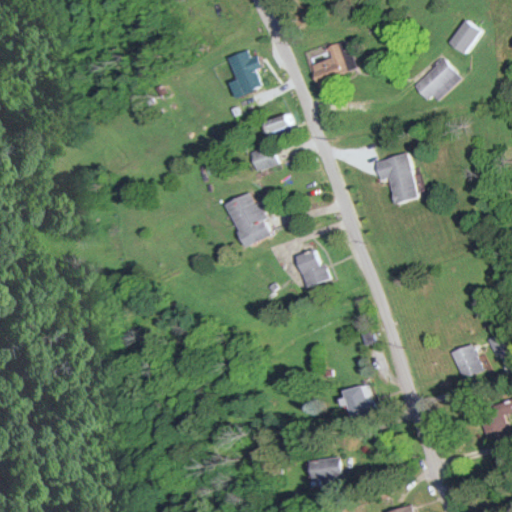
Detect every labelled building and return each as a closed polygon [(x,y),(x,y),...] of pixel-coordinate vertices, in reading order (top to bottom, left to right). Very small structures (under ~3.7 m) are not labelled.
[(482,31),(467,19),(450,40),(464,52),(482,31)] [(323,88),(362,74),(349,39),(330,45),(333,55),(314,62),(323,88)] [(265,85),(258,68),(263,66),(256,46),(232,55),(240,77),(232,80),(238,95),(265,85)] [(428,101),(461,80),(448,59),(415,80),(428,101)] [(296,128),(291,112),(264,120),(269,136),(296,128)] [(261,171),(283,163),(275,142),(253,151),(261,171)] [(410,152),(377,160),(381,179),(391,177),(397,202),(420,196),(410,152)] [(228,202),(247,246),(275,234),(255,190),(228,202)] [(298,257),(312,288),(333,279),(319,247),(298,257)] [(511,351),(511,337),(510,332),(495,338),(502,356),(511,351)] [(488,373),(480,343),(458,349),(466,379),(488,373)] [(355,417),(380,412),(373,383),(348,388),(355,417)] [(485,426),(497,439),(507,429),(496,416),(485,426)] [(318,481),(346,481),(346,458),(318,458),(318,481)]
